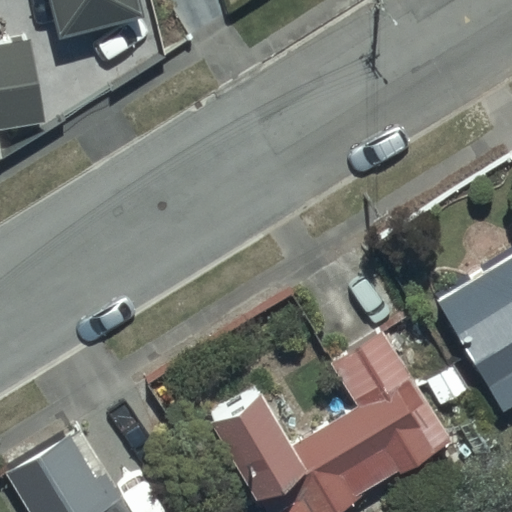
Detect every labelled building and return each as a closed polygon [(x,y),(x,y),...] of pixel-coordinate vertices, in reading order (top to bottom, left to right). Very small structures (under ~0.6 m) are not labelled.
[(33,0),(39,29),(129,11),(126,0),(33,0)] [(20,32),(0,35),(0,120),(35,114),(20,32)] [(511,236),(442,281),(504,390),(511,385),(511,236)] [(263,351),(210,381),(275,496),(291,487),(305,511),(312,511),(457,429),(391,313),(337,343),(360,384),(301,418),(263,351)] [(4,454),(8,459),(39,511),(140,511),(109,458),(98,464),(69,415),(4,454)]
